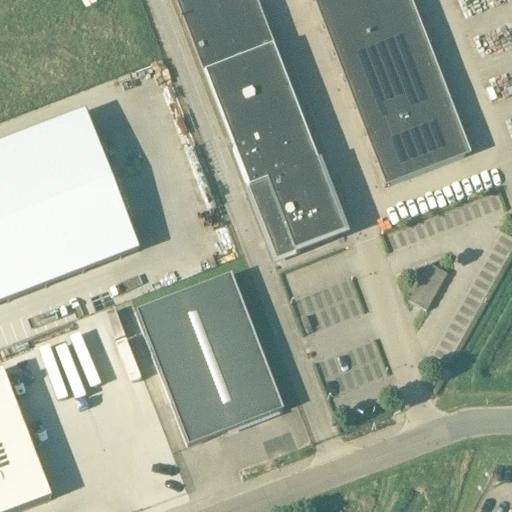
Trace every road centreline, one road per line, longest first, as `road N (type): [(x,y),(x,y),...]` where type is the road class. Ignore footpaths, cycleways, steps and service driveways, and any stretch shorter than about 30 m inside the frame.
road 1 (unknown): [(304,358),(165,0)]
road 2 (unknown): [(362,218),(499,162),(502,144),(446,0)]
road 3 (unclassified): [(234,511),(476,421),(511,420)]
road 4 (unknown): [(382,273),(481,229),(492,232),(419,371)]
road 5 (unknown): [(280,0),(362,218)]
